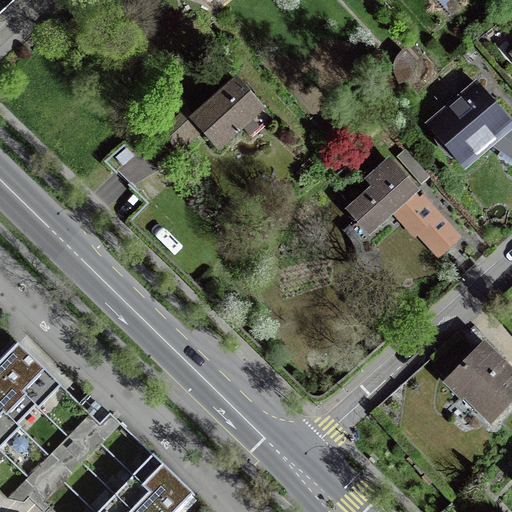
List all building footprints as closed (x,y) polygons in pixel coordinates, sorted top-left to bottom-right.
[(75,18),(63,29),(82,50),(95,39),(75,18)] [(413,60),(404,52),(398,58),(395,64),(395,73),(399,82),(406,81),(411,77),(413,71),(413,60)] [(186,111),(163,132),(174,145),(196,124),(218,148),(262,108),(237,80),(194,119),(186,111)] [(478,86),(431,127),(463,165),(499,134),(511,142),(511,121),(509,120),(499,108),(498,109),(478,86)] [(376,190),(352,211),(369,230),(392,209),(415,235),(419,231),(440,255),(458,239),(436,215),(434,216),(411,192),(414,189),(389,163),(368,182),(376,190)] [(360,268),(360,270),(377,271),(377,253),(359,256),(359,258),(360,261),(360,264),(360,268)] [(0,370),(36,406),(39,408),(62,385),(18,342),(0,360),(0,370)] [(511,374),(482,345),(447,381),(463,396),(466,393),(493,420),(511,400),(511,374)] [(36,406),(0,370),(0,407),(18,425),(36,406)] [(0,448),(20,428),(18,425),(0,407),(0,448)] [(134,476),(171,511),(175,511),(192,495),(194,497),(195,495),(153,454),(133,475),(134,476)] [(133,511),(171,511),(134,476),(116,495),(133,511)] [(133,511),(116,495),(98,511),(133,511)]
